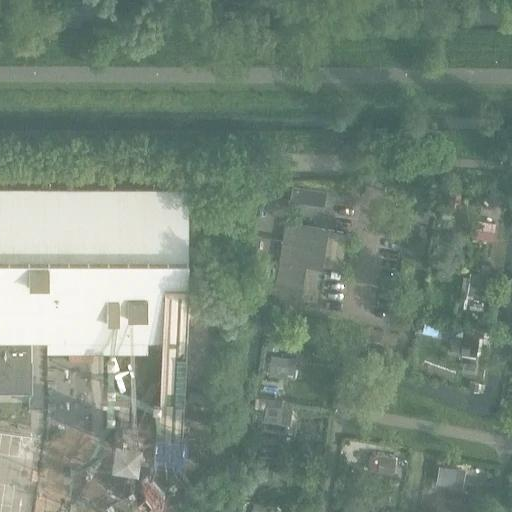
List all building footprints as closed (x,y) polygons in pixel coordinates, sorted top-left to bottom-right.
[(0,386),(25,386),(25,358),(32,358),(32,338),(37,338),(37,340),(39,340),(39,338),(57,338),(57,340),(59,340),(59,338),(77,338),(77,340),(79,340),(79,338),(97,338),(97,340),(98,340),(98,338),(116,338),(116,340),(118,340),(118,338),(136,338),(136,340),(138,340),(138,338),(156,338),(156,340),(158,340),(158,338),(176,338),(176,340),(177,340),(177,338),(187,338),(187,186),(177,186),(177,184),(176,184),(176,186),(158,186),(158,184),(156,184),(156,186),(138,186),(138,184),(136,184),(136,186),(118,186),(118,184),(116,184),(116,186),(98,186),(98,184),(97,184),(97,186),(78,186),(78,184),(77,184),(77,186),(59,186),(59,184),(57,184),(57,186),(39,186),(39,184),(37,184),(37,186),(19,186),(19,184),(17,184),(17,186),(0,185),(0,386)] [(324,207),(327,190),(292,185),(290,201),(324,207)] [(492,239),(494,224),(474,221),(472,236),(492,239)] [(282,239),(272,301),(282,303),(296,306),(303,262),(319,264),(319,265),(327,266),(341,269),(343,256),(345,248),(347,233),(333,230),(325,229),(295,224),(286,223),(285,222),(282,239)] [(248,304),(260,235),(247,233),(236,302),(248,304)] [(485,296),(488,276),(470,273),(467,294),(485,296)] [(478,339),(462,336),(459,353),(476,355),(478,339)] [(286,379),(289,357),(271,355),(268,376),(286,379)] [(279,423),(281,407),(265,405),(264,421),(279,423)] [(376,472),(393,474),(396,458),(378,455),(376,472)] [(272,484),(275,459),(258,457),(255,482),(272,484)] [(454,486),(457,469),(439,466),(436,483),(454,486)]
